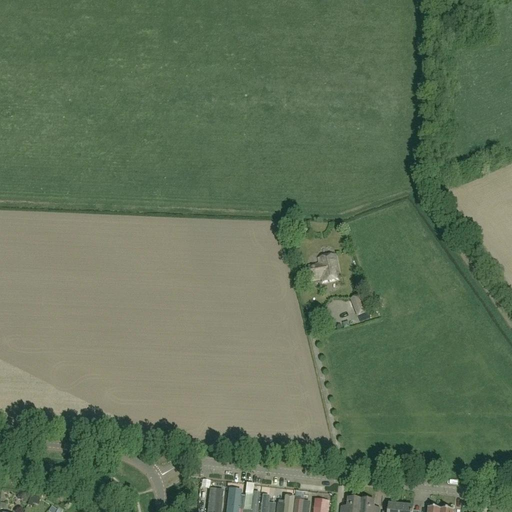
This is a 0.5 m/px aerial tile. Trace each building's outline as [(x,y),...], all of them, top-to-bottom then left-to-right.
[(303,227),(298,232),(303,237),(308,232),(303,227)] [(342,279),(337,255),(335,255),(318,259),(319,265),(308,267),(311,281),(322,279),(323,283),(340,280),(342,279)] [(352,301),(358,317),(368,313),(361,297),(352,301)] [(384,307),(381,300),(371,304),(374,312),(384,307)] [(222,511),(225,490),(211,488),(208,511),(222,511)] [(238,511),(241,489),(230,488),(227,511),(238,511)] [(249,511),(258,511),(261,492),(251,491),(249,511)] [(264,495),(261,511),(273,511),(275,496),(264,495)] [(292,511),(294,497),(286,496),(284,511),(292,511)] [(315,498),(313,511),(327,511),(329,500),(315,498)] [(307,511),(309,502),(300,501),(298,511),(307,511)] [(360,511),(361,503),(348,501),(348,509),(342,509),(341,511),(360,511)] [(361,503),(360,511),(379,511),(380,510),(374,510),(375,504),(361,503)]
